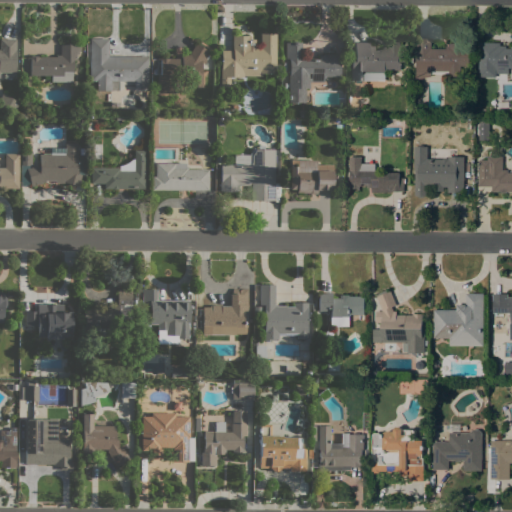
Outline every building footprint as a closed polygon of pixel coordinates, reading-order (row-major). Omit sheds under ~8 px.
[(232,50),(232,35),(250,35),(250,38),(255,39),(255,47),(259,47),(260,33),(276,34),(275,74),(262,73),(262,76),(243,75),(243,76),(233,76),(233,78),(229,78),(229,85),(220,85),(221,50),(232,50)] [(0,38),(15,38),(15,72),(0,72),(0,38)] [(108,38),(108,56),(147,56),(147,90),(133,90),(133,81),(118,80),(118,90),(96,90),(96,80),(89,80),(89,38),(108,38)] [(416,38),(431,38),(431,49),(445,49),(445,46),(449,46),(449,43),(469,43),(469,66),(461,66),(461,79),(449,79),(449,74),(431,74),(431,75),(415,79),(415,49),(416,49),(416,38)] [(288,58),(285,58),(285,42),(292,42),(292,41),(296,41),(296,42),(301,42),(301,58),(313,58),(313,55),(322,55),(322,54),(335,54),(335,56),(339,56),(339,76),(323,76),(323,82),(309,82),(309,88),(305,88),(305,102),(297,102),(297,103),(293,103),(293,102),(288,102),(288,88),(284,88),(284,82),(288,82),(288,58)] [(350,66),(351,66),(351,54),(354,54),(354,42),(368,42),(368,46),(373,45),(373,50),(381,50),(381,47),(388,47),(388,42),(401,42),(401,70),(386,70),(386,73),(385,73),(385,80),(360,80),(360,83),(354,83),(353,80),(350,80),(350,66)] [(479,42),(500,43),(500,46),(506,46),(506,48),(511,48),(511,68),(508,68),(508,74),(496,73),(496,77),(478,77),(479,42)] [(180,58),(180,54),(188,54),(195,43),(209,51),(204,59),(204,62),(201,62),(201,72),(202,72),(202,87),(180,87),(180,93),(159,93),(158,75),(160,75),(160,58),(180,58)] [(56,56),(56,55),(60,55),(60,45),(79,44),(79,51),(78,51),(78,54),(76,54),(76,59),(72,59),(72,75),(71,75),(71,81),(50,81),(50,75),(30,75),(29,57),(56,56)] [(0,96),(2,93),(19,102),(12,114),(1,108),(0,107),(0,96)] [(479,122),(489,122),(489,140),(479,140),(479,122)] [(76,173),(80,174),(77,188),(64,184),(64,182),(55,183),(55,179),(45,180),(45,182),(42,182),(42,183),(30,186),(26,169),(35,166),(35,160),(38,160),(38,154),(42,154),(42,153),(50,153),(50,147),(64,148),(64,143),(77,143),(76,173)] [(253,147),(255,149),(258,149),(258,145),(264,145),(264,149),(273,149),(273,200),(250,200),(250,185),(237,185),(237,191),(219,191),(219,181),(220,181),(220,164),(233,164),(233,154),(248,155),(253,147)] [(463,193),(448,192),(448,187),(443,187),(443,191),(435,191),(435,187),(427,187),(427,196),(424,196),(424,197),(418,197),(418,196),(415,196),(415,170),(414,170),(414,147),(427,147),(427,159),(442,159),(442,158),(448,158),(448,156),(464,157),(463,193)] [(21,150),(30,150),(31,164),(29,164),(29,165),(21,165),(21,150)] [(133,158),(133,150),(145,150),(144,189),(103,188),(103,183),(90,183),(90,168),(118,168),(118,165),(120,165),(124,164),(128,161),(132,158),(133,158)] [(0,167),(4,167),(4,153),(18,153),(18,188),(0,188),(0,167)] [(487,161),(487,156),(502,156),(502,170),(508,170),(508,173),(511,173),(511,192),(505,192),(505,193),(501,193),(501,192),(491,192),(491,186),(478,186),(478,161),(487,161)] [(371,187),(367,187),(367,186),(359,186),(359,190),(357,190),(357,189),(352,188),(352,190),(349,190),(350,170),(349,170),(349,157),(361,157),(361,163),(375,164),(375,171),(380,171),(380,173),(400,173),(400,178),(404,178),(404,191),(391,191),(391,193),(371,192),(371,187)] [(316,160),(316,164),(332,164),(332,193),(317,192),(317,194),(310,194),(310,193),(295,193),(295,189),(290,189),(290,166),(294,166),(294,164),(290,164),(290,160),(316,160)] [(151,185),(151,176),(155,176),(155,163),(185,163),(185,167),(187,167),(187,169),(208,169),(208,189),(151,190),(151,185)] [(274,306),(285,306),(285,307),(293,307),(293,302),(307,303),(306,339),(296,339),(296,335),(278,335),(278,339),(271,339),(269,341),(264,341),(263,339),(264,305),(259,305),(260,284),(274,284),(274,306)] [(106,308),(106,305),(117,305),(117,288),(131,288),(131,327),(129,327),(129,342),(83,342),(83,308),(106,308)] [(209,329),(202,329),(202,305),(221,305),(221,306),(230,306),(230,294),(232,294),(232,288),(247,288),(247,314),(245,314),(245,318),(244,318),(243,320),(245,320),(245,326),(243,326),(243,327),(246,327),(246,334),(235,334),(235,335),(209,334),(209,329)] [(188,339),(177,338),(177,335),(163,335),(163,330),(157,330),(157,324),(149,323),(149,302),(142,302),(142,289),(156,289),(156,300),(188,300),(188,339)] [(372,329),(381,329),(381,322),(376,322),(375,312),(382,311),(376,297),(390,291),(396,305),(392,307),(393,311),(396,311),(396,315),(412,315),(412,313),(422,313),(422,324),(424,324),(424,340),(428,340),(428,345),(424,345),(424,353),(407,353),(407,342),(372,342),(372,329)] [(331,293),(331,298),(338,298),(338,295),(350,295),(350,297),(364,297),(364,315),(349,315),(349,327),(329,326),(330,311),(318,310),(318,292),(331,293)] [(456,304),(465,304),(465,293),(483,293),(483,346),(449,346),(449,338),(433,338),(433,310),(456,310),(456,304)] [(511,297),(511,340),(510,340),(510,323),(511,323),(511,310),(493,310),(493,294),(496,294),(504,295),(504,294),(507,294),(507,297),(511,297)] [(24,311),(70,311),(70,337),(36,336),(36,325),(24,325),(24,311)] [(264,358),(254,357),(254,345),(264,346),(264,358)] [(337,371),(326,371),(327,358),(337,358),(337,371)] [(171,367),(184,367),(184,377),(171,377),(171,367)] [(25,385),(26,385),(26,381),(33,381),(33,385),(37,385),(37,401),(25,401),(25,399),(21,399),(20,386),(25,386),(25,385)] [(80,388),(84,387),(82,381),(106,382),(109,391),(92,396),(94,401),(79,405),(80,388)] [(121,381),(134,381),(134,397),(120,397),(121,381)] [(231,399),(231,382),(253,383),(252,399),(242,399),(231,399)] [(75,389),(74,406),(66,405),(66,389),(75,389)] [(214,431),(214,422),(224,422),(224,431),(230,431),(230,424),(231,424),(231,410),(245,410),(245,435),(242,435),(242,452),(231,452),(231,449),(224,449),(224,454),(214,454),(214,455),(214,465),(198,465),(198,452),(201,452),(201,447),(203,447),(203,431),(214,431)] [(172,449),(172,447),(160,447),(160,458),(151,458),(151,450),(140,450),(140,416),(150,416),(150,412),(176,412),(176,416),(188,416),(188,437),(187,437),(187,461),(171,461),(171,457),(172,457),(172,449)] [(114,425),(114,439),(117,439),(117,446),(119,449),(122,447),(128,458),(115,466),(106,450),(107,450),(106,449),(96,449),(96,455),(80,455),(80,446),(82,446),(82,413),(92,413),(92,425),(114,425)] [(39,419),(39,420),(41,420),(41,427),(40,427),(39,432),(40,432),(40,439),(68,439),(68,452),(71,452),(71,464),(25,464),(26,419),(39,419)] [(305,471),(288,471),(288,467),(280,467),(280,471),(268,471),(268,467),(259,467),(259,424),(270,424),(270,435),(281,436),(281,437),(301,437),(301,448),(305,448),(305,471)] [(460,424),(460,432),(448,432),(448,424),(460,424)] [(349,433),(349,434),(363,434),(363,450),(362,450),(362,467),(351,467),(351,470),(317,470),(317,425),(329,425),(329,442),(340,442),(340,433),(348,433),(349,433)] [(0,430),(9,430),(9,427),(15,427),(15,467),(0,467),(0,430)] [(374,435),(374,433),(379,433),(379,434),(383,434),(385,432),(391,431),(393,429),(396,427),(399,427),(402,430),(404,430),(405,430),(407,430),(413,430),(415,431),(415,441),(422,440),(422,445),(423,446),(423,450),(422,456),(423,456),(423,481),(409,482),(409,476),(399,476),(399,472),(395,472),(391,473),(387,473),(383,472),(378,473),(374,473),(372,471),(372,435),(374,435)] [(469,433),(472,429),(478,429),(481,433),(481,470),(463,470),(463,461),(448,461),(448,470),(432,470),(432,442),(448,442),(448,433),(469,433)] [(490,440),(511,440),(511,463),(509,463),(509,479),(490,479),(490,440)]
